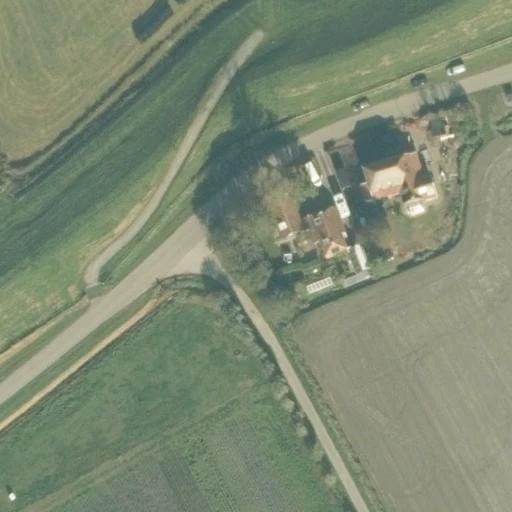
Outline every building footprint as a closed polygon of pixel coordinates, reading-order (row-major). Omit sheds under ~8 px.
[(434,140),(446,137),(444,129),(432,131),(434,140)] [(438,202),(431,178),(424,180),(417,156),(363,172),(367,185),(360,188),(365,205),(373,202),(373,203),(400,195),(406,215),(412,218),(424,215),(426,210),(425,206),(438,202)] [(282,243),(305,234),(300,223),(291,201),(269,210),(282,243)] [(346,235),(336,209),(306,221),(305,222),(300,223),(305,234),(310,232),(315,245),(320,244),(327,260),(347,252),(341,237),(346,235)] [(365,251),(373,269),(391,261),(383,243),(365,251)] [(359,247),(347,252),(356,275),(368,270),(359,247)]
